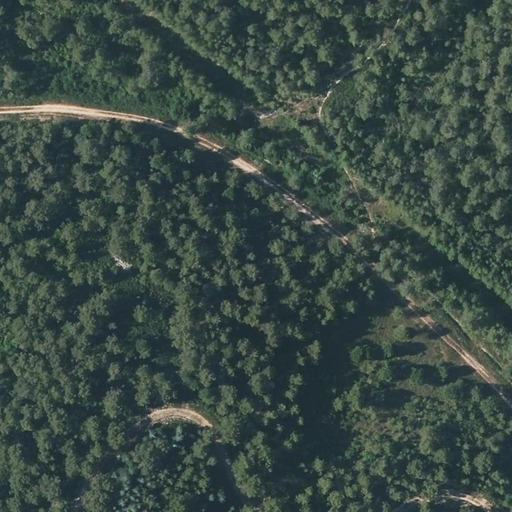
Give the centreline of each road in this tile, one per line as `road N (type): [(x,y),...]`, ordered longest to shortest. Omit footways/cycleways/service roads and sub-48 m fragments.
road 1 (track): [(511,400),(322,220),(248,169),(134,116),(0,110)]
road 2 (track): [(78,511),(136,428),(164,412),(186,413),(208,429),(255,511)]
